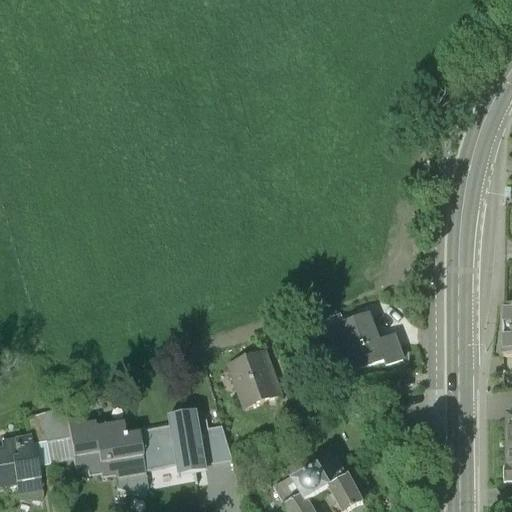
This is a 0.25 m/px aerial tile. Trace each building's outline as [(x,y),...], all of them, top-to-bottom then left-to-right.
[(511,306),(502,306),(503,357),(511,356),(511,306)] [(321,332),(325,331),(344,324),(340,313),(316,322),(321,332)] [(344,324),(325,331),(332,353),(347,348),(355,370),(382,360),(384,365),(401,359),(393,337),(377,343),(368,315),(344,324)] [(264,355),(229,368),(245,412),(280,399),(264,355)] [(137,435),(137,436),(144,475),(177,469),(179,479),(194,477),(196,487),(198,486),(196,476),(208,474),(207,468),(233,464),(222,430),(208,432),(207,423),(199,425),(198,414),(168,419),(170,430),(137,435)] [(69,443),(72,463),(75,477),(87,475),(88,479),(100,477),(100,481),(113,479),(115,490),(115,492),(144,500),(147,491),(144,475),(137,436),(124,438),(122,425),(94,430),(93,425),(81,426),(80,421),(66,423),(69,443)] [(0,455),(0,490),(38,484),(35,470),(32,448),(31,442),(2,447),(3,455),(0,455)] [(69,443),(32,448),(35,470),(72,463),(69,443)] [(275,492),(287,511),(311,511),(308,507),(335,491),(346,511),(357,511),(364,508),(350,481),(346,482),(337,466),(322,474),(313,459),(288,474),(292,482),(275,492)]
